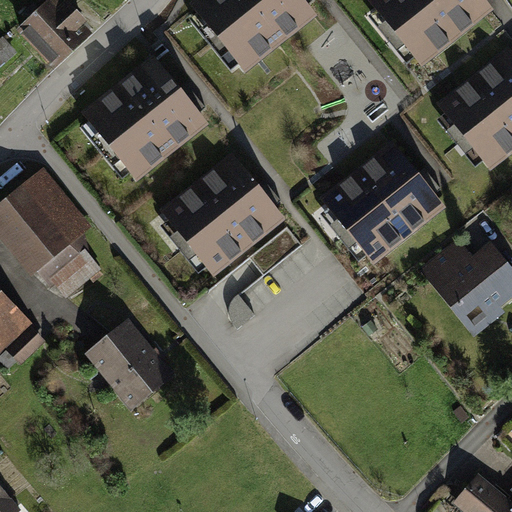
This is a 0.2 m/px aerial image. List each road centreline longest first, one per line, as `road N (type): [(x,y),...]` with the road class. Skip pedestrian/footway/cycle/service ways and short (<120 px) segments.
road 1 (residential): [(370,511),(223,363)]
road 2 (residential): [(0,147),(143,0)]
